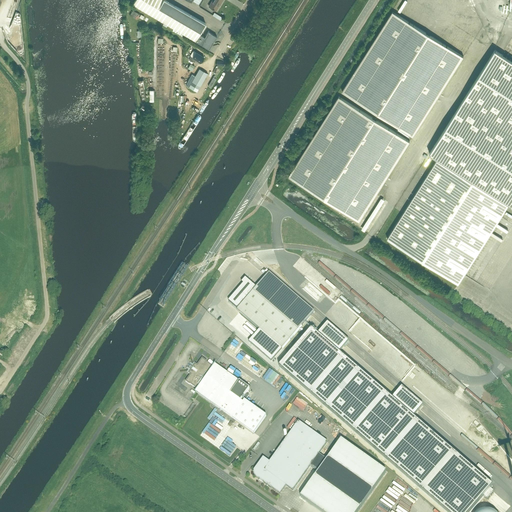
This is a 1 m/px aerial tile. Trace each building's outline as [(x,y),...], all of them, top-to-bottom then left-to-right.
[(134,0),(132,4),(200,44),(208,49),(216,37),(208,31),(204,37),(199,35),(200,32),(205,23),(164,0),(134,0)] [(211,0),(208,6),(215,11),(219,4),(220,4),(222,0),(211,0)] [(463,56),(392,11),(342,91),(413,136),(463,56)] [(16,12),(12,28),(20,30),(24,13),(16,12)] [(221,20),(223,17),(215,12),(213,15),(221,20)] [(511,60),(495,49),(429,153),(437,158),(387,238),(458,283),(508,203),(511,205),(511,60)] [(204,57),(196,53),(193,58),(191,56),(189,59),(194,62),(196,60),(200,62),(204,57)] [(208,73),(200,69),(189,87),(197,91),(208,73)] [(410,141),(339,96),(288,176),(359,221),(410,141)] [(243,285),(229,302),(237,310),(237,311),(259,330),(248,343),(271,363),(282,350),(302,327),(314,313),(269,273),(256,288),(256,289),(245,280),(242,284),(243,285)] [(312,331),(280,369),(445,511),(471,511),(493,487),(413,419),(423,407),(402,389),(392,401),(339,355),(349,343),(328,324),(318,337),(312,331)] [(190,376),(185,382),(190,386),(190,385),(197,390),(196,392),(233,419),(240,424),(254,434),(266,417),(242,400),(250,390),(240,383),(230,376),(225,372),(215,365),(213,368),(206,362),(207,362),(202,359),(197,366),(195,364),(193,368),(194,368),(192,372),(191,371),(188,374),(190,376)] [(265,372),(262,379),(274,385),(280,375),(266,368),(264,372),(265,372)] [(253,387),(256,383),(251,377),(247,382),(253,387)] [(254,472),(253,473),(254,475),(255,476),(254,477),(260,481),(260,482),(262,484),(263,483),(280,495),(286,487),(293,492),(310,468),(318,473),(315,478),(360,510),(386,473),(341,441),(327,461),(319,455),(328,443),(299,422),(270,463),(263,458),(254,472)]
